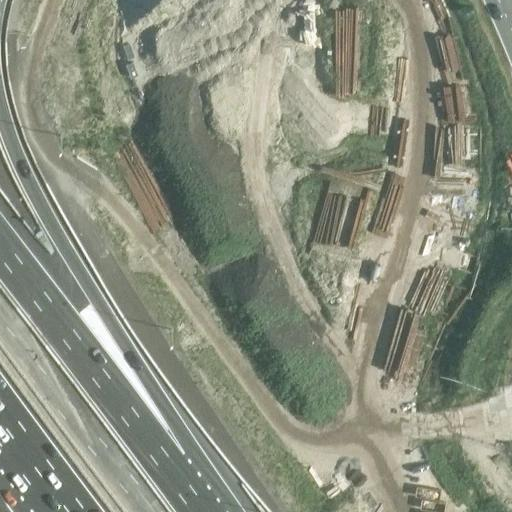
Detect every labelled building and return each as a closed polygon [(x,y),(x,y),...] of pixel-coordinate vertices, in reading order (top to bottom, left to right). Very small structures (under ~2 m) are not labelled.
[(305,101),(286,106),(293,132),(304,129),(305,133),(321,129),(318,119),(332,115),(328,102),(321,76),(300,81),(305,101)] [(147,174),(185,233),(202,222),(209,233),(214,231),(190,193),(184,197),(162,164),(155,169),(154,169),(147,174)] [(370,286),(388,287),(389,274),(403,275),(404,252),(372,250),(370,286)] [(298,263),(287,269),(328,353),(340,348),(298,263)] [(498,498),(511,490),(511,456),(509,451),(481,466),(498,498)] [(410,511),(466,511),(426,454),(402,471),(410,482),(396,491),(410,511)]
